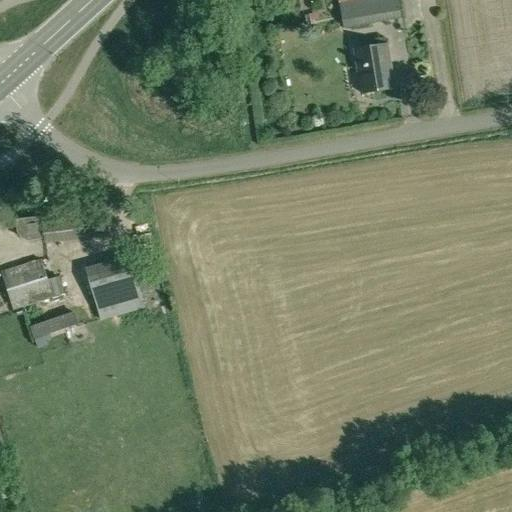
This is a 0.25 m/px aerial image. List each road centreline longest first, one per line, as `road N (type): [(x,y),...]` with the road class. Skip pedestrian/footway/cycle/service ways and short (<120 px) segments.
road 1 (unclassified): [(0,87),(69,155),(140,172),(511,115)]
road 2 (secondary): [(0,85),(95,0)]
